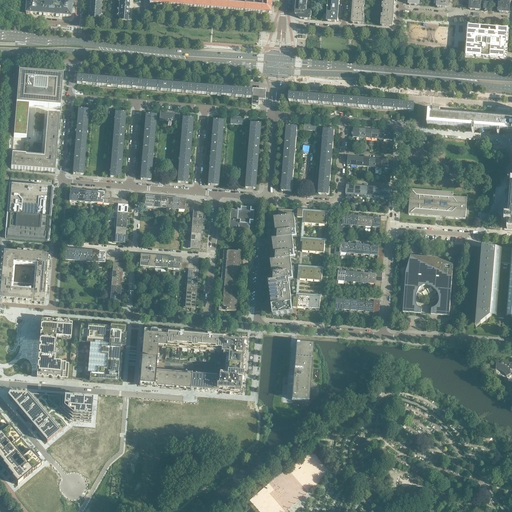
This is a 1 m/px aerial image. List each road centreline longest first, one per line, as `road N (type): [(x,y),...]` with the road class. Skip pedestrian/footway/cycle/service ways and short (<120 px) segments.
road 1 (residential): [(383,335),(256,325),(267,198)]
road 2 (residential): [(69,96),(71,68),(273,86)]
road 3 (residential): [(0,383),(182,398)]
road 4 (residential): [(141,0),(149,14),(282,24)]
road 5 (residential): [(279,87),(420,98)]
road 6 (residential): [(11,79),(0,220)]
road 7 (residential): [(511,345),(383,335)]
road 8 (residential): [(511,238),(391,228)]
